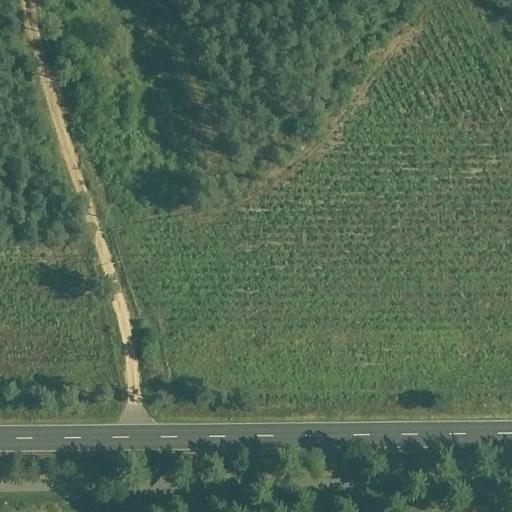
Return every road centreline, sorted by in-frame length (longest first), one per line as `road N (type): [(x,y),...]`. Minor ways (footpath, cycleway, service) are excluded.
road 1 (tertiary): [(0,444),(511,438)]
road 2 (track): [(132,443),(22,0)]
